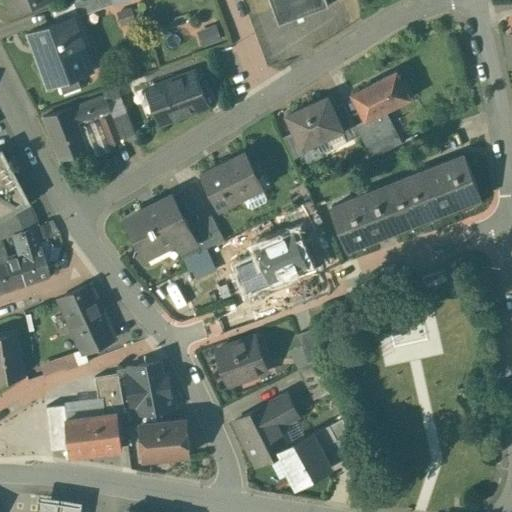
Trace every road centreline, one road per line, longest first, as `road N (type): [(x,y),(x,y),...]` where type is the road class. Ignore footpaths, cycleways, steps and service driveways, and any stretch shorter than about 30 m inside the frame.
road 1 (residential): [(170,339),(511,228)]
road 2 (residential): [(273,95),(75,219)]
road 3 (tertiary): [(0,470),(227,503)]
road 4 (residential): [(443,0),(395,16),(273,95)]
road 5 (residential): [(475,12),(511,203)]
road 6 (residential): [(227,503),(228,465),(170,339)]
road 7 (residential): [(75,219),(0,79)]
